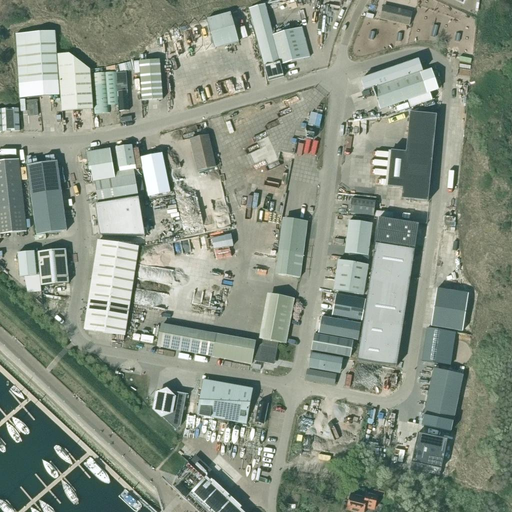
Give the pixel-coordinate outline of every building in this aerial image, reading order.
[(265,5),(249,9),(268,81),(283,77),(280,66),(280,65),(309,58),(302,28),(273,35),(265,5)] [(382,8),(379,19),(409,26),(411,15),(382,8)] [(207,19),(168,30),(176,59),(215,48),(238,42),(230,13),(207,19)] [(327,15),(320,15),(319,32),(326,33),(327,15)] [(54,32),(16,35),(20,99),(59,96),(54,32)] [(69,54),(57,55),(62,113),(92,110),(89,70),(69,54)] [(142,101),(162,99),(159,60),(139,61),(142,101)] [(418,60),(360,80),(364,91),(377,86),(378,88),(420,74),(422,73),(418,60)] [(119,64),(121,72),(133,69),(131,62),(119,64)] [(422,73),(420,74),(427,94),(429,93),(438,90),(431,70),(422,73)] [(116,71),(106,72),(109,105),(118,104),(117,93),(116,80),(116,74),(116,71)] [(106,72),(91,73),(94,114),(109,113),(109,105),(106,72)] [(378,88),(372,90),(380,110),(407,101),(427,94),(420,74),(378,88)] [(189,93),(192,103),(213,97),(210,87),(189,93)] [(127,92),(118,92),(120,112),(128,112),(127,92)] [(427,94),(407,101),(410,108),(432,101),(429,93),(427,94)] [(457,102),(468,102),(468,93),(457,93),(457,102)] [(28,117),(38,116),(36,100),(26,101),(28,117)] [(2,132),(10,132),(9,109),(1,109),(2,132)] [(9,109),(10,132),(19,132),(18,109),(9,109)] [(309,126),(320,129),(323,116),(312,114),(309,126)] [(390,152),(387,187),(402,189),(401,199),(427,202),(435,117),(410,114),(406,154),(390,152)] [(362,134),(370,134),(370,123),(362,123),(362,134)] [(256,137),(258,147),(249,149),(252,164),(259,162),(258,158),(271,156),(270,150),(272,150),(268,134),(256,137)] [(197,171),(215,166),(208,135),(190,139),(197,171)] [(299,149),(310,150),(310,143),(300,142),(299,149)] [(132,146),(116,149),(120,172),(136,169),(132,146)] [(111,149),(87,154),(90,172),(92,171),(94,183),(96,183),(96,184),(134,177),(136,176),(135,170),(115,173),(111,149)] [(148,198),(170,193),(162,154),(140,158),(148,198)] [(0,234),(26,232),(18,160),(0,161),(0,234)] [(57,162),(27,166),(31,196),(61,192),(57,162)] [(184,164),(171,167),(175,186),(189,183),(184,164)] [(134,177),(96,184),(100,203),(138,196),(134,177)] [(61,192),(31,196),(33,215),(64,211),(61,192)] [(257,210),(259,197),(249,195),(246,208),(257,210)] [(100,204),(94,205),(100,236),(145,238),(138,196),(100,203),(100,204)] [(374,216),(375,201),(351,199),(350,213),(374,216)] [(64,211),(33,215),(36,236),(66,232),(64,211)] [(379,218),(377,231),(416,237),(418,224),(379,218)] [(300,278),(303,252),(307,222),(285,219),(278,275),(300,278)] [(347,239),(370,242),(372,224),(349,221),(347,239)] [(377,231),(375,244),(414,250),(416,237),(377,231)] [(368,256),(370,242),(347,239),(345,253),(368,256)] [(98,241),(95,260),(135,267),(138,247),(98,241)] [(375,244),(370,271),(410,277),(414,250),(375,244)] [(65,250),(38,252),(41,287),(69,284),(65,250)] [(34,252),(18,254),(20,278),(36,276),(34,254),(34,252)] [(443,271),(454,273),(457,257),(445,255),(443,271)] [(135,267),(95,260),(92,280),(132,287),(135,267)] [(336,270),(366,275),(368,265),(338,260),(336,270)] [(365,285),(366,275),(336,270),(335,280),(365,285)] [(370,271),(367,292),(407,298),(410,277),(370,271)] [(127,317),(132,287),(92,280),(88,310),(127,317)] [(363,295),(365,285),(335,280),(333,290),(363,295)] [(436,289),(431,327),(462,332),(468,294),(436,289)] [(367,292),(363,319),(403,325),(407,298),(367,292)] [(160,327),(157,347),(251,364),(252,360),(269,363),(269,361),(272,359),(275,360),(278,343),(285,344),(289,322),(293,299),(270,295),(262,340),(263,340),(262,344),(259,346),(255,346),(255,344),(160,327)] [(336,295),(332,317),(361,322),(365,300),(336,295)] [(124,336),(127,317),(88,310),(85,330),(124,336)] [(321,318),(318,334),(358,341),(361,322),(332,317),(331,320),(321,318)] [(363,319),(360,339),(400,346),(403,325),(363,319)] [(427,329),(422,362),(450,366),(450,365),(442,364),(447,333),(455,334),(455,333),(427,329)] [(313,335),(311,351),(350,358),(353,342),(313,335)] [(360,339),(357,360),(397,366),(400,346),(360,339)] [(343,358),(311,353),(308,368),(340,373),(343,358)] [(433,369),(431,381),(460,387),(463,375),(433,369)] [(333,385),(335,375),(307,370),(305,380),(333,385)] [(203,380),(197,415),(246,425),(252,389),(203,380)] [(431,381),(428,393),(458,399),(460,387),(431,381)] [(157,394),(154,410),(155,411),(176,431),(180,426),(186,395),(188,396),(188,395),(166,391),(157,394)] [(428,393),(426,404),(455,411),(458,399),(428,393)] [(259,403),(255,422),(263,424),(267,405),(259,403)] [(426,404),(423,416),(453,422),(455,411),(426,404)] [(423,416),(421,426),(450,432),(453,422),(423,416)] [(417,434),(410,470),(440,476),(447,440),(417,434)] [(162,477),(161,478),(179,495),(183,498),(186,501),(196,511),(194,511),(241,511),(238,509),(240,507),(214,482),(212,485),(205,478),(211,471),(207,467),(195,456),(189,463),(179,454),(179,455),(188,463),(184,468),(181,471),(176,477),(175,481),(172,487),(162,477)] [(383,496),(385,490),(374,487),(373,494),(383,496)] [(374,507),(376,497),(365,494),(364,499),(349,495),(346,510),(356,511),(363,511),(365,505),(374,507)]
